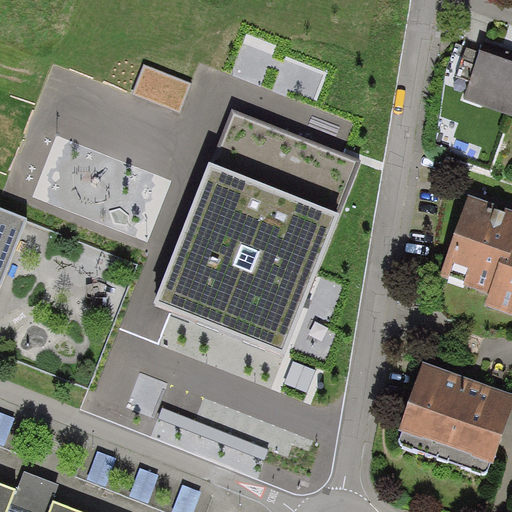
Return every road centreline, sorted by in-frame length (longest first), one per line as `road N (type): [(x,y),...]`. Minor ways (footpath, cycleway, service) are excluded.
road 1 (residential): [(426,0),(340,500)]
road 2 (residential): [(298,511),(0,386)]
